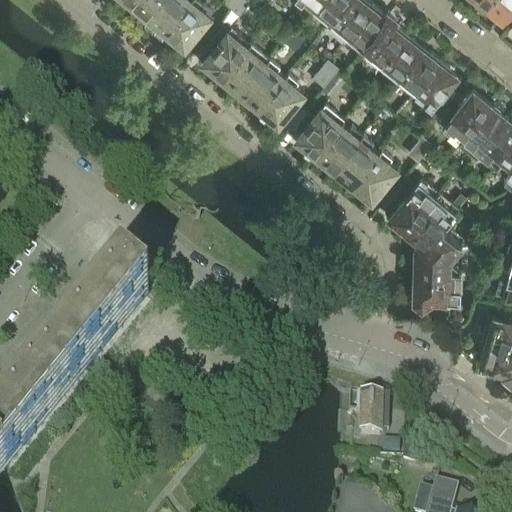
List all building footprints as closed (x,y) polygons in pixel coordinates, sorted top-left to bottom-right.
[(130,0),(137,5),(137,9),(143,13),(146,13),(148,14),(159,0),(130,0)] [(159,0),(148,14),(149,15),(149,19),(155,23),(158,23),(166,29),(189,0),(159,0)] [(189,0),(166,29),(167,30),(168,34),(173,38),(177,38),(185,45),(214,9),(202,0),(189,0)] [(237,0),(232,7),(231,7),(239,14),(250,0),(237,0)] [(318,0),(312,8),(329,22),(347,0),(318,0)] [(346,36),(374,2),(371,0),(347,0),(329,22),(325,27),(343,41),(346,36)] [(511,0),(489,0),(485,6),(492,12),(495,12),(503,18),(511,6),(511,0)] [(374,2),(346,36),(364,50),(392,14),(388,11),(385,15),(383,14),(383,9),(374,2)] [(392,14),(364,50),(381,64),(408,30),(399,23),(395,23),(393,22),(397,18),(392,14)] [(221,74),(222,75),(251,40),(232,25),(204,60),(212,67),(212,70),(218,75),(221,74)] [(408,30),(381,64),(398,77),(423,47),(417,42),(417,37),(408,30)] [(293,31),(285,40),(296,50),(304,40),(293,31)] [(251,40),(222,75),(231,82),(231,85),(236,90),(240,89),(241,90),(269,55),(251,40)] [(429,51),(423,47),(398,77),(415,91),(442,58),(433,51),(429,51)] [(269,55),(241,90),(243,92),(243,95),(248,99),(252,99),(260,106),(285,74),(278,68),(281,65),(269,55)] [(442,58),(415,91),(432,106),(458,74),(451,69),(451,65),(442,58)] [(324,84),(339,67),(329,59),(314,76),(324,84)] [(345,72),(339,67),(324,84),(321,88),(332,96),(349,75),(345,72)] [(285,74),(260,106),(261,107),(261,110),(267,115),(270,114),(279,121),(304,90),(296,83),(299,80),(288,71),(285,74)] [(443,124),(460,138),(490,101),(473,87),(443,124)] [(315,151),(317,152),(342,121),(345,117),(326,101),(297,136),(306,143),(306,147),(311,151),(315,151)] [(490,101),(460,138),(477,152),(507,115),(501,110),(501,106),(495,101),(491,102),(490,101)] [(511,118),(507,115),(477,152),(494,166),(511,144),(511,118)] [(342,121),(317,152),(324,159),(324,162),(330,166),(333,166),(335,167),(363,132),(352,123),(349,126),(342,121)] [(363,132),(335,167),(336,168),(336,171),(342,176),(345,176),(353,182),(378,150),(371,144),(374,141),(363,132)] [(424,135),(409,152),(418,159),(432,142),(424,135)] [(511,144),(494,166),(511,181),(511,179),(511,144)] [(381,147),(378,150),(353,182),(355,183),(355,187),(360,191),(364,191),(372,198),(398,166),(390,160),(393,156),(381,147)] [(408,192),(392,211),(389,215),(409,231),(440,191),(421,176),(408,192)] [(440,191),(409,231),(420,239),(416,244),(416,249),(424,249),(446,222),(459,207),(440,191)] [(424,249),(416,249),(415,272),(440,273),(440,268),(449,258),(465,238),(446,222),(424,249)] [(511,242),(510,242),(503,265),(511,267),(511,242)] [(440,273),(415,272),(415,300),(422,306),(430,300),(430,298),(461,299),(461,268),(449,258),(440,268),(440,273)] [(511,267),(503,265),(497,289),(511,293),(511,267)] [(0,511),(0,475),(147,295),(120,273),(0,419),(0,511)] [(511,317),(510,317),(510,318),(490,312),(479,352),(483,353),(480,363),(505,370),(504,372),(511,379),(511,317)] [(386,418),(388,398),(356,397),(356,415),(361,415),(360,435),(379,435),(380,417),(386,418)] [(406,444),(403,456),(402,459),(417,462),(421,447),(406,444)] [(451,511),(457,488),(436,483),(433,492),(420,489),(414,511),(451,511)]
